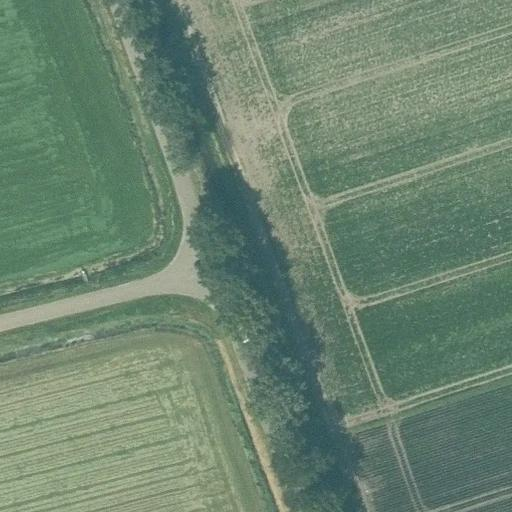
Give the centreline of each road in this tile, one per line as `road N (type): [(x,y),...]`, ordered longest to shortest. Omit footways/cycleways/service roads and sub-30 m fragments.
road 1 (unclassified): [(212,269),(114,0)]
road 2 (unclassified): [(302,511),(212,269)]
road 3 (unclassified): [(0,322),(212,269)]
